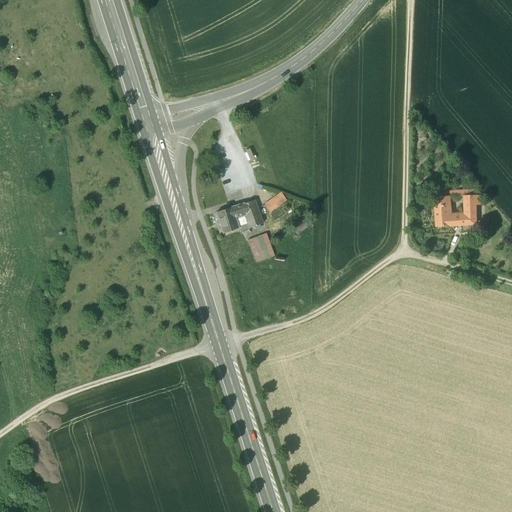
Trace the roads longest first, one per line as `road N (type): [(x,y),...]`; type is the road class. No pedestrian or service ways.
road 1 (primary): [(272,511),(179,210)]
road 2 (track): [(0,432),(70,390),(221,345)]
road 3 (track): [(405,250),(319,311),(221,345)]
road 4 (tertiary): [(277,76),(150,118)]
road 5 (primary): [(150,118),(112,0)]
